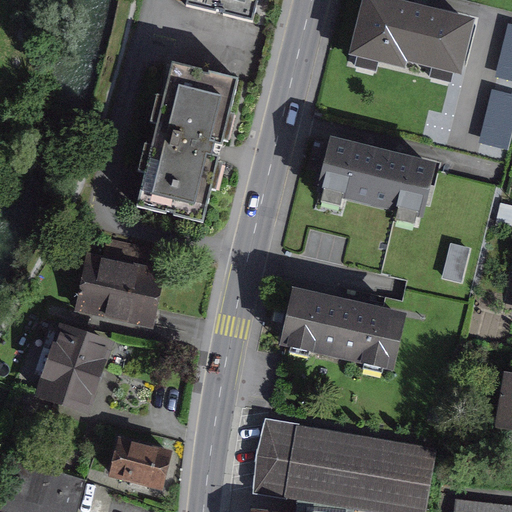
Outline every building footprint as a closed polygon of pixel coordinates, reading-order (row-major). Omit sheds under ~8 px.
[(199,0),(199,2),(269,20),(274,0),(199,0)] [(476,28),(367,0),(365,0),(349,62),(406,76),(408,70),(461,84),(476,28)] [(511,27),(508,27),(495,79),(511,83),(511,27)] [(189,56),(152,200),(219,216),(235,151),(229,150),(232,137),(239,138),(256,73),(189,56)] [(511,134),(511,97),(492,92),(479,145),(508,152),(511,134)] [(442,163),(331,135),(315,198),(426,226),(442,163)] [(88,253),(76,308),(156,325),(171,253),(107,240),(104,256),(88,253)] [(470,247),(450,243),(443,277),(462,281),(470,247)] [(292,289),(279,341),(395,368),(408,315),(292,289)] [(62,324),(37,398),(87,414),(111,339),(62,324)] [(433,443),(268,415),(258,479),(422,506),(433,443)] [(111,474),(159,487),(169,451),(120,439),(111,474)] [(0,509),(0,510),(7,511),(77,511),(87,477),(14,458),(0,509)]
